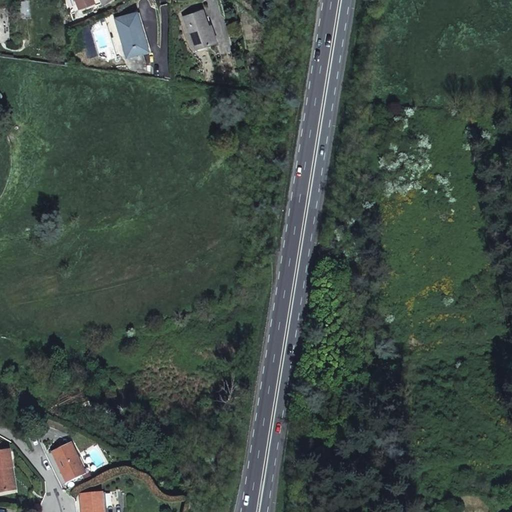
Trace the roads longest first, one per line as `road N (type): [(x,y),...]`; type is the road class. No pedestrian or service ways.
road 1 (trunk): [(329,0),(244,511)]
road 2 (trunk): [(266,511),(350,0)]
